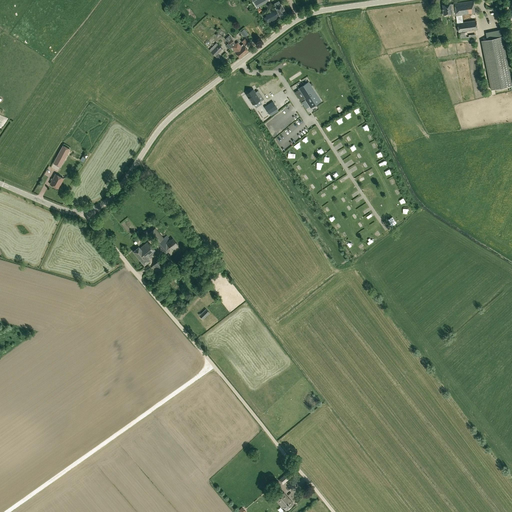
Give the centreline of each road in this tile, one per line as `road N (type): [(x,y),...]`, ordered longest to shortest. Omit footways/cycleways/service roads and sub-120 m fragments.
road 1 (tertiary): [(0,182),(65,210),(96,208),(118,191),(176,111),(290,23),(393,0)]
road 2 (track): [(333,511),(90,210)]
road 3 (track): [(4,511),(212,364)]
